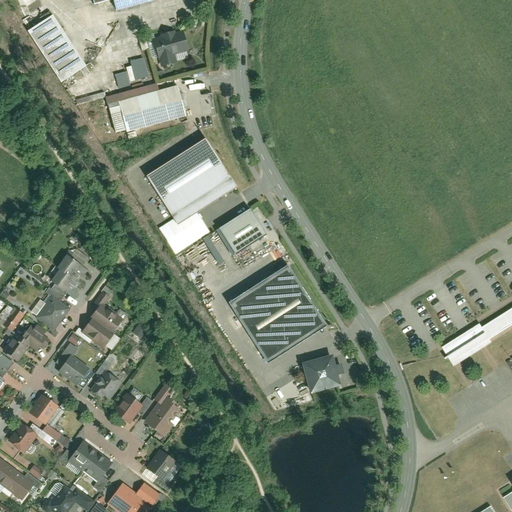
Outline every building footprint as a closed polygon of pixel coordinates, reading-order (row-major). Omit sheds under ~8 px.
[(152,0),(90,0),(93,8),(111,3),(114,12),(153,1),(152,0)] [(52,17),(28,33),(61,83),(85,67),(52,17)] [(186,50),(182,34),(154,41),(159,57),(160,57),(162,66),(174,63),(172,54),(186,50)] [(114,74),(117,86),(149,79),(144,58),(129,61),(131,66),(125,67),(127,72),(114,74)] [(160,86),(107,100),(117,138),(187,119),(178,88),(162,93),(160,86)] [(232,188),(202,141),(150,173),(180,221),(232,188)] [(266,235),(249,209),(218,229),(235,255),(266,235)] [(53,266),(56,268),(69,277),(70,276),(73,278),(77,273),(74,271),(75,269),(81,273),(85,267),(80,263),(84,257),(71,247),(66,253),(64,251),(53,266)] [(287,266),(228,303),(267,364),(326,327),(287,266)] [(49,281),(62,290),(69,295),(75,288),(72,286),(75,281),(69,277),(56,268),(47,279),(49,281)] [(48,291),(57,297),(62,290),(49,281),(47,284),(45,283),(41,288),(47,293),(48,291)] [(88,302),(94,306),(97,308),(100,303),(107,294),(98,288),(88,302)] [(31,314),(50,328),(67,305),(57,297),(48,291),(47,293),(42,299),(36,295),(26,308),(32,313),(31,314)] [(8,327),(20,310),(10,303),(6,308),(0,304),(0,303),(0,320),(5,324),(8,327)] [(115,314),(100,303),(97,308),(94,306),(80,327),(75,324),(71,329),(86,339),(88,336),(101,345),(103,343),(108,347),(117,335),(111,331),(116,323),(111,320),(115,314)] [(479,325),(443,348),(455,367),(491,343),(489,339),(511,324),(511,309),(481,329),(479,325)] [(29,317),(17,333),(27,340),(25,342),(34,349),(44,334),(40,331),(43,327),(29,317)] [(9,334),(12,329),(8,327),(5,324),(1,329),(5,332),(9,334)] [(0,348),(2,350),(1,352),(9,358),(10,356),(13,358),(25,342),(27,340),(17,333),(12,329),(9,334),(5,332),(0,338),(0,344),(1,345),(0,346),(0,348)] [(52,369),(72,384),(87,364),(67,349),(70,345),(64,340),(51,357),(57,362),(52,369)] [(0,370),(9,358),(1,352),(0,350),(0,370)] [(105,397),(118,380),(102,368),(108,361),(101,356),(92,369),(97,373),(86,387),(97,394),(99,392),(105,397)] [(328,358),(303,363),(309,388),(334,383),(328,358)] [(155,399),(140,418),(161,433),(170,421),(172,423),(177,415),(173,412),(178,405),(173,401),(174,400),(163,392),(168,385),(161,380),(150,395),(155,399)] [(108,409),(126,421),(139,402),(122,389),(116,398),(108,409)] [(38,390),(24,409),(40,422),(38,425),(44,430),(53,437),(57,432),(48,425),(61,408),(38,390)] [(143,404),(147,408),(151,401),(147,398),(143,404)] [(192,406),(187,413),(198,420),(203,412),(192,406)] [(39,435),(44,430),(38,425),(29,418),(24,424),(17,418),(3,437),(19,450),(22,447),(25,450),(31,442),(27,439),(34,431),(39,435)] [(101,472),(111,458),(80,436),(70,450),(63,445),(55,456),(74,469),(77,466),(84,471),(80,476),(97,488),(105,476),(101,472)] [(156,445),(142,464),(165,481),(179,462),(156,445)] [(21,472),(0,456),(0,488),(13,498),(15,495),(19,498),(25,489),(29,492),(38,479),(36,478),(40,472),(34,468),(30,473),(23,468),(21,472)] [(43,472),(49,476),(53,469),(48,466),(43,472)] [(87,508),(94,498),(61,474),(57,479),(53,476),(45,488),(48,490),(40,501),(54,511),(61,511),(73,497),(87,508)] [(119,479),(103,500),(119,511),(129,511),(133,509),(137,511),(141,511),(157,491),(140,478),(132,489),(119,479)] [(511,511),(511,485),(500,493),(511,511),(494,511),(492,507),(483,511),(511,511)] [(167,496),(161,491),(157,497),(163,502),(167,496)]
